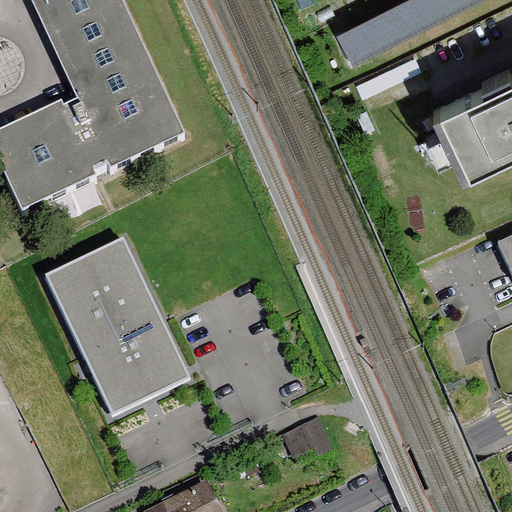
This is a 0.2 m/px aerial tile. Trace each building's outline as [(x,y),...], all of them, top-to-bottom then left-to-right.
[(31,0),(0,0),(0,137),(64,107),(65,111),(80,104),(31,0)] [(187,139),(121,0),(31,0),(80,104),(65,111),(64,107),(0,137),(0,164),(24,216),(97,181),(187,139)] [(395,0),(341,27),(354,53),(458,0),(395,0)] [(511,73),(435,110),(463,170),(511,147),(511,73)] [(511,239),(499,246),(511,274),(511,239)] [(122,242),(45,278),(113,417),(189,380),(122,242)] [(318,421),(284,436),(294,458),(315,448),(318,455),(331,449),(318,421)] [(220,511),(206,484),(150,511),(220,511)]
